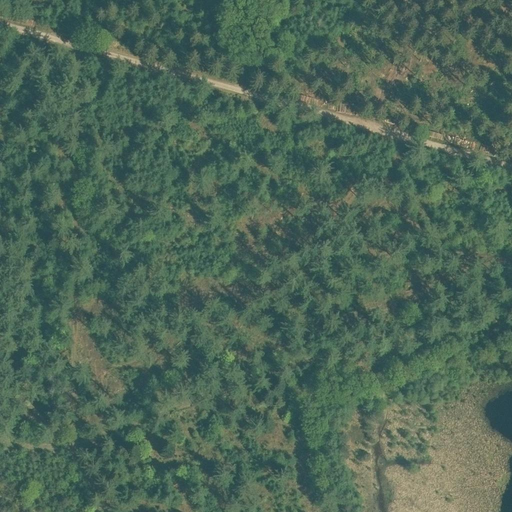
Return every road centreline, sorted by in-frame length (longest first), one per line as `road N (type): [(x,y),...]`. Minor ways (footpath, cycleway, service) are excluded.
road 1 (track): [(511,287),(70,447),(0,440)]
road 2 (track): [(511,171),(78,50)]
